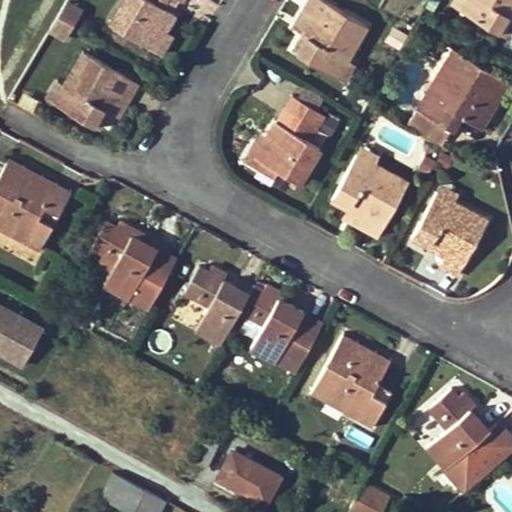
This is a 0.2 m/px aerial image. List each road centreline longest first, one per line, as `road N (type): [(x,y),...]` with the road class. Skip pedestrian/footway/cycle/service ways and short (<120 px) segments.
road 1 (residential): [(259,0),(166,159),(511,349)]
road 2 (unknown): [(228,511),(0,382)]
